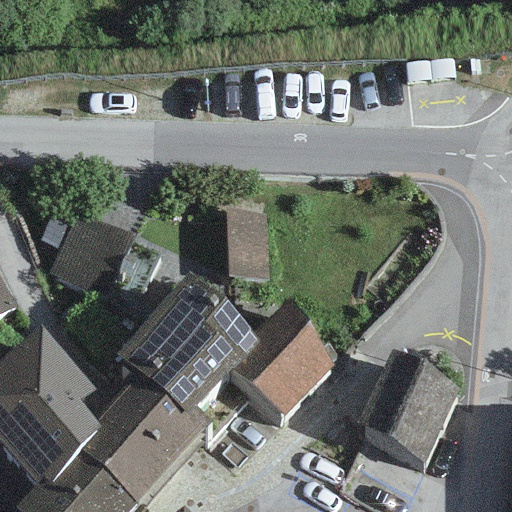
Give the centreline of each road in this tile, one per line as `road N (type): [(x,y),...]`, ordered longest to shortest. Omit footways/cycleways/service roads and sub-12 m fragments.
road 1 (residential): [(511,157),(0,137)]
road 2 (residential): [(511,173),(408,312),(262,466),(204,489)]
road 3 (residential): [(480,511),(511,249)]
